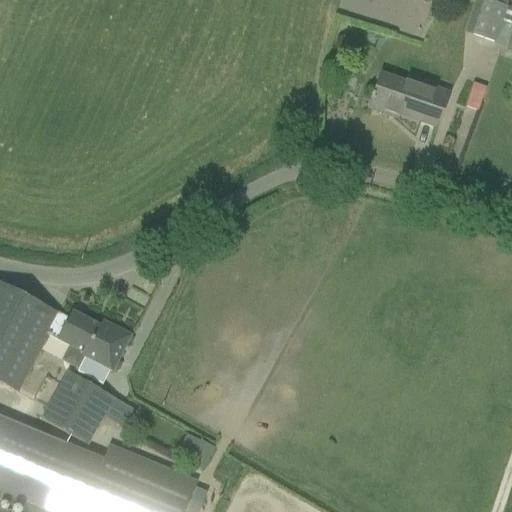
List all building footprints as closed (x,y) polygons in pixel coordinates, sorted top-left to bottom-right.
[(482,2),(471,37),(504,48),(510,28),(511,29),(511,10),(482,1),(482,2)] [(372,96),(371,96),(369,99),(371,100),(368,110),(385,115),(386,112),(435,129),(447,95),(418,85),(416,89),(379,76),(372,96)] [(472,85),(464,109),(477,113),(485,89),(472,85)] [(0,384),(17,394),(47,337),(68,348),(60,362),(77,371),(83,359),(97,366),(111,373),(130,337),(118,331),(101,322),(98,327),(70,313),(67,319),(58,314),(57,315),(0,285),(0,384)] [(67,374),(40,420),(88,447),(105,419),(126,431),(136,414),(128,409),(67,374)] [(95,477),(80,511),(183,511),(189,499),(101,463),(95,477)]
